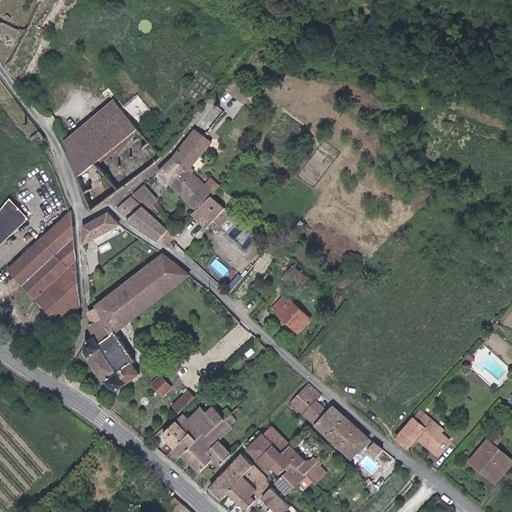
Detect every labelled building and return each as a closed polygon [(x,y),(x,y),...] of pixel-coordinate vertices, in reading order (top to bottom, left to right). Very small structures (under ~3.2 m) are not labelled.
[(68,141),(83,177),(142,130),(118,101),(68,141)] [(221,192),(217,189),(209,181),(207,183),(194,171),(217,143),(199,130),(177,156),(161,171),(199,211),(213,194),(217,198),(221,192)] [(147,186),(136,194),(170,225),(174,220),(160,201),(160,200),(147,186)] [(226,223),(234,213),(217,198),(213,194),(199,211),(197,214),(210,227),(219,216),(226,223)] [(134,220),(162,239),(172,229),(134,195),(120,207),(134,220)] [(0,214),(0,248),(30,217),(13,199),(0,214)] [(74,324),(80,319),(79,311),(85,304),(81,259),(77,210),(75,212),(44,240),(46,241),(58,255),(27,285),(69,330),(75,325),(74,324)] [(87,227),(89,243),(122,225),(112,214),(87,227)] [(14,271),(27,285),(58,255),(46,241),(14,271)] [(92,353),(111,381),(113,379),(122,391),(145,373),(137,362),(141,359),(121,328),(195,275),(168,253),(101,305),(102,306),(95,312),(99,320),(95,324),(103,335),(93,342),(91,346),(94,351),(92,353)] [(292,283),(303,270),(295,264),(285,277),(292,283)] [(302,332),(314,317),(294,301),(293,302),(285,295),(275,308),(283,314),(282,316),(302,332)] [(166,394),(174,386),(165,376),(156,384),(166,394)] [(324,393),(311,382),(293,402),(306,413),(317,400),(324,393)] [(200,396),(194,389),(178,404),(184,411),(200,396)] [(317,400),(306,413),(319,424),(330,411),(317,400)] [(224,436),(241,419),(231,409),(226,414),(218,405),(211,412),(206,406),(193,418),(189,413),(167,434),(180,448),(178,450),(184,456),(187,454),(204,471),(219,457),(225,463),(238,450),(224,436)] [(330,411),(319,424),(330,434),(347,415),(335,405),(330,411)] [(449,429),(425,409),(419,415),(430,425),(432,423),(436,426),(437,424),(446,432),(449,429)] [(330,434),(344,446),(360,427),(347,415),(330,434)] [(419,415),(402,435),(415,447),(424,436),(427,432),(430,435),(429,436),(445,449),(454,439),(446,432),(437,424),(436,426),(432,423),(430,425),(419,415)] [(287,452),(296,443),(276,423),(267,432),(278,443),(287,452)] [(344,446),(355,456),(365,445),(372,437),(360,427),(344,446)] [(264,457),(278,443),(267,432),(265,434),(253,446),(264,457)] [(424,436),(443,452),(445,449),(429,436),(430,435),(427,432),(424,436)] [(493,470),(491,473),(501,481),(511,466),(511,453),(499,443),(500,442),(493,436),(476,456),(493,470)] [(379,457),(386,449),(377,442),(370,450),(379,457)] [(319,466),(313,460),(296,443),(287,452),(278,443),(264,457),(275,468),(278,465),(285,472),(287,469),(296,461),(310,475),(312,473),(319,466)] [(323,462),(332,453),(328,450),(321,456),(319,454),(313,460),(319,466),(323,462)] [(247,452),(216,485),(227,496),(234,488),(248,473),(258,463),(247,452)] [(474,459),(491,473),(493,470),(476,456),(474,459)] [(289,471),(280,480),(293,492),(306,479),(310,475),(296,461),(287,469),(289,471)] [(317,478),(321,482),(332,471),(323,462),(319,466),(312,473),(317,478)] [(234,488),(252,505),(274,483),(270,479),(263,487),(248,473),(234,488)] [(310,484),(317,478),(312,473),(310,475),(306,479),(310,484)] [(282,511),(288,511),(296,504),(293,501),(277,485),(266,496),(282,511)] [(215,486),(210,491),(222,502),(227,498),(215,486)] [(174,511),(196,511),(178,496),(169,507),(174,511)]
